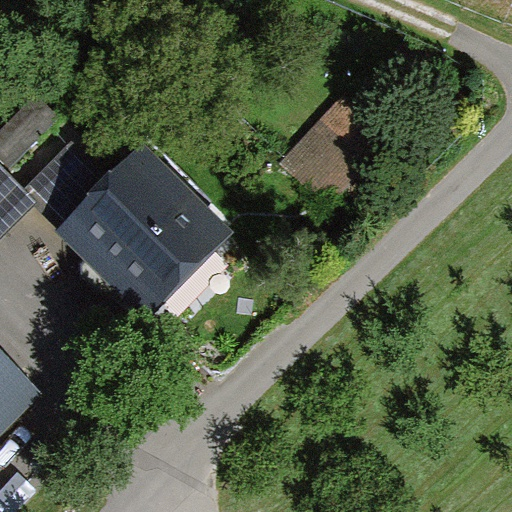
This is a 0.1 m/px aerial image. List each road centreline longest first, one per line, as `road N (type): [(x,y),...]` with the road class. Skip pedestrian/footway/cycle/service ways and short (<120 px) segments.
road 1 (unclassified): [(117,511),(511,124)]
road 2 (track): [(511,62),(355,0)]
